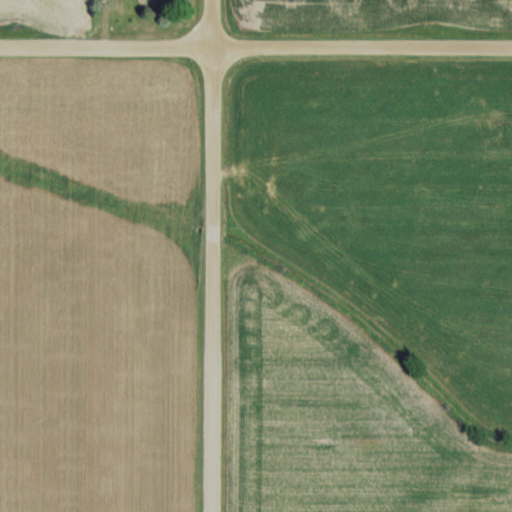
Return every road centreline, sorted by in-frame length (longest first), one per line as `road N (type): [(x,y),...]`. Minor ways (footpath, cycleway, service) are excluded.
road 1 (residential): [(216,511),(214,0)]
road 2 (residential): [(511,51),(0,49)]
